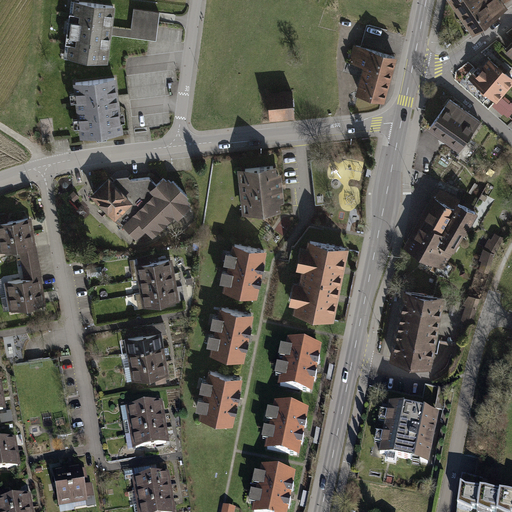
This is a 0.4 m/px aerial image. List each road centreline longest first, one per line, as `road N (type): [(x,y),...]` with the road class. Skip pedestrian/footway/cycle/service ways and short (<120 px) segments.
road 1 (primary): [(400,124),(321,511)]
road 2 (residential): [(43,166),(94,457)]
road 3 (residential): [(400,124),(180,143)]
road 4 (residential): [(487,309),(443,511)]
road 5 (unknown): [(92,446),(26,458),(0,367)]
road 6 (residential): [(197,0),(180,143)]
road 7 (residential): [(180,143),(43,166)]
